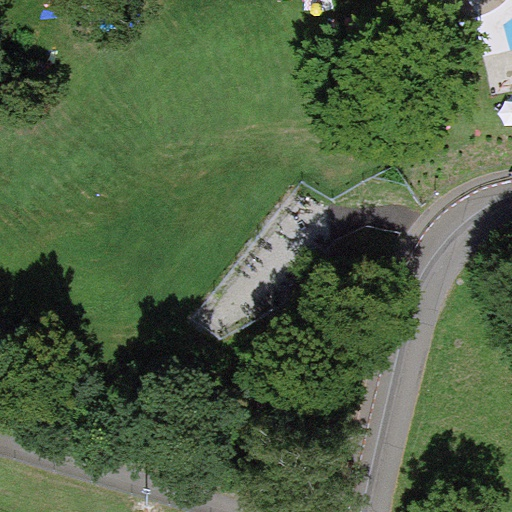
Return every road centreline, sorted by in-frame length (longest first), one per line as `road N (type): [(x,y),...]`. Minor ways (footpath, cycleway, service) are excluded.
road 1 (residential): [(511,197),(454,216),(408,296),(363,511)]
road 2 (track): [(275,511),(0,428)]
